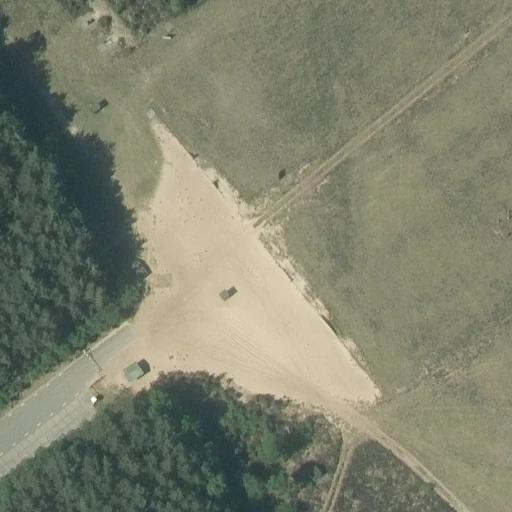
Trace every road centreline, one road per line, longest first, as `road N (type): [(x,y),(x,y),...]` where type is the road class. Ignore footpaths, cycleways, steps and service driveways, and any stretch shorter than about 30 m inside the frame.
road 1 (track): [(511,19),(255,224),(179,297)]
road 2 (track): [(456,511),(388,439),(179,297),(131,330)]
